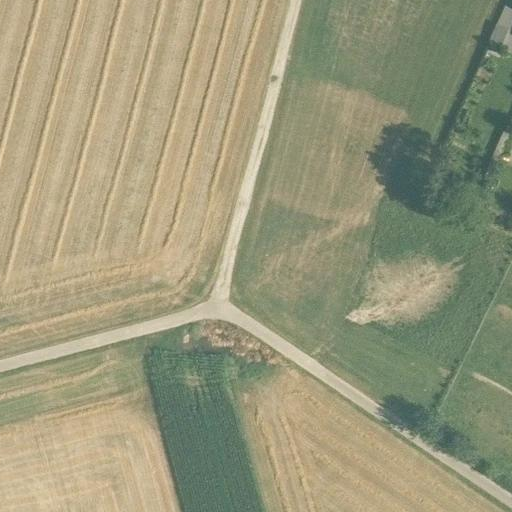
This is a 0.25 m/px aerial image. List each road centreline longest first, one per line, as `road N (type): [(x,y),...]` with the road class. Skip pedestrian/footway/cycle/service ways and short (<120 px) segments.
road 1 (track): [(295,0),(216,309),(511,511)]
road 2 (track): [(216,309),(0,367)]
